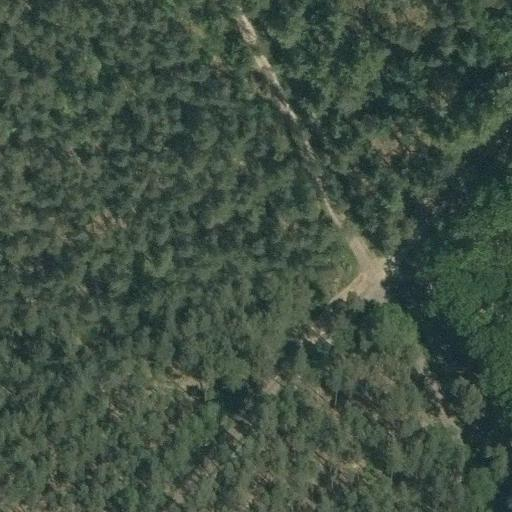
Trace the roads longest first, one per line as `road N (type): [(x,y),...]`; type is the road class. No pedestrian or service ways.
road 1 (track): [(374,269),(249,401),(160,511)]
road 2 (track): [(230,0),(374,269)]
road 3 (track): [(374,269),(495,511)]
road 4 (track): [(374,269),(511,100)]
